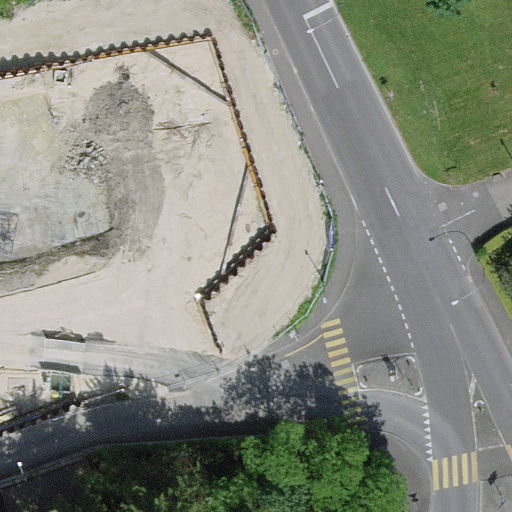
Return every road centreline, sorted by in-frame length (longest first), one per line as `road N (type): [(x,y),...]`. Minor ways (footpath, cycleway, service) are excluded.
road 1 (secondary): [(291,0),(404,234)]
road 2 (residential): [(0,456),(132,414),(250,401)]
road 3 (residential): [(423,274),(332,350),(250,401)]
road 4 (residential): [(250,401),(349,411),(457,439)]
